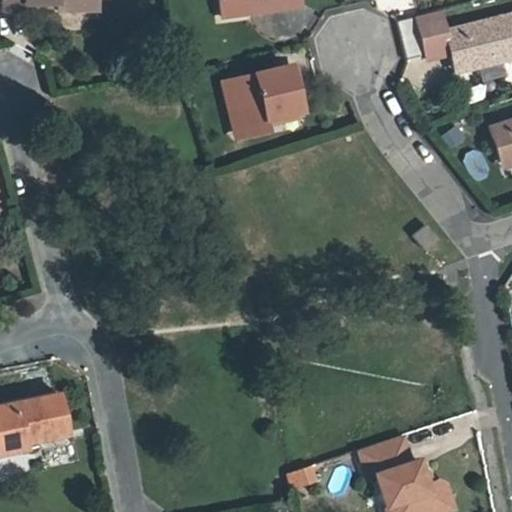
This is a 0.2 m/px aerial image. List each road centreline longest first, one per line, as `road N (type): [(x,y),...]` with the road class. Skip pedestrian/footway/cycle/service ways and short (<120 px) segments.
road 1 (residential): [(71,330),(5,95)]
road 2 (residential): [(71,330),(109,375),(133,511)]
road 3 (residential): [(478,237),(382,121),(373,80)]
road 4 (residential): [(478,237),(511,424)]
